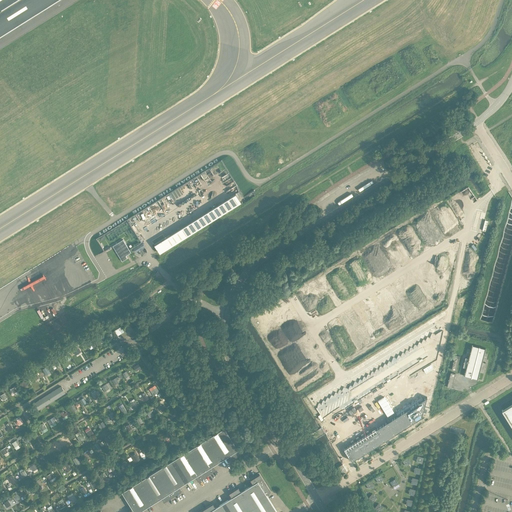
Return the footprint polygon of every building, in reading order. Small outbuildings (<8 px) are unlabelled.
[(235,193),(154,244),(159,253),(241,202),(235,193)] [(511,197),(511,198),(506,218),(494,262),(485,298),(479,320),(493,323),(498,302),(504,281),(511,250),(511,197)] [(129,249),(123,240),(113,246),(122,261),(127,258),(126,255),(131,252),(129,250),(129,249)] [(137,246),(138,246),(133,249),(135,252),(140,249),(140,250),(142,249),(142,248),(144,246),(142,243),(140,245),(139,244),(137,246)] [(92,346),(91,344),(88,340),(84,343),(88,349),(92,346)] [(484,362),(482,362),(484,353),(486,348),(472,345),(471,350),(468,358),(467,358),(465,357),(463,367),(466,368),(464,376),(478,379),(480,371),(483,372),(485,362),(484,362)] [(456,370),(460,356),(455,354),(451,369),(456,370)] [(421,372),(411,378),(413,381),(423,374),(421,372)] [(451,388),(455,373),(451,372),(447,387),(451,388)] [(425,378),(415,384),(416,387),(423,382),(427,380),(425,378)] [(39,410),(66,393),(61,386),(34,402),(39,410)] [(99,399),(94,391),(91,393),(96,402),(99,399)] [(377,431),(347,450),(350,455),(349,456),(351,461),(421,417),(427,396),(376,429),(377,431)] [(384,397),(378,401),(388,416),(394,412),(384,397)] [(511,403),(502,410),(505,415),(511,426),(511,403)] [(78,410),(73,404),(69,406),(74,413),(78,410)] [(64,413),(63,411),(59,413),(63,420),(67,417),(66,415),(67,415),(66,412),(64,413)] [(465,430),(451,426),(450,433),(464,436),(465,430)] [(198,480),(212,471),(215,469),(212,465),(229,455),(232,459),(241,453),(240,452),(241,451),(236,444),(235,445),(224,427),(122,492),(133,509),(129,511),(141,511),(140,510),(161,497),(164,502),(181,491),(179,486),(195,476),(198,480)] [(78,459),(77,457),(73,459),(77,466),(82,462),(80,458),(78,459)] [(408,457),(402,461),(406,466),(411,463),(408,457)] [(277,511),(266,494),(270,491),(259,474),(250,480),(253,484),(241,491),(238,487),(229,493),(232,497),(215,507),(213,503),(198,511),(277,511)] [(380,474),(375,478),(378,483),(384,480),(380,474)] [(393,487),(398,484),(395,478),(390,482),(393,487)] [(371,480),(366,484),(369,489),(374,486),(371,480)] [(376,497),(377,497),(374,495),(373,494),(372,493),(368,498),(373,502),(376,497)] [(383,507),(380,505),(379,504),(378,503),(374,508),(379,511),(383,507)]
